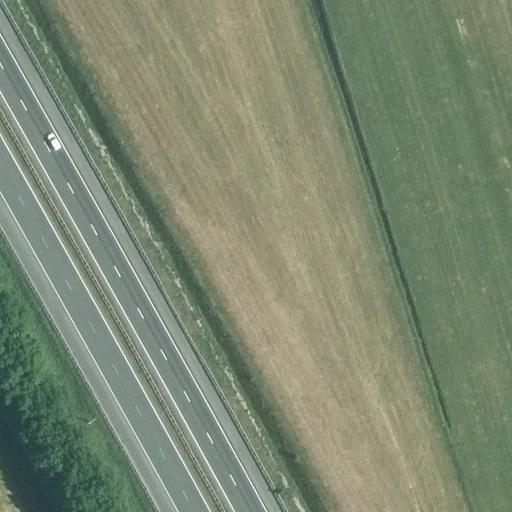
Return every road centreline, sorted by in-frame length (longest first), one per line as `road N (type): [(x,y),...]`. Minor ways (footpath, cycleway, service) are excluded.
road 1 (motorway): [(253,511),(0,58)]
road 2 (motorway): [(0,171),(189,511)]
